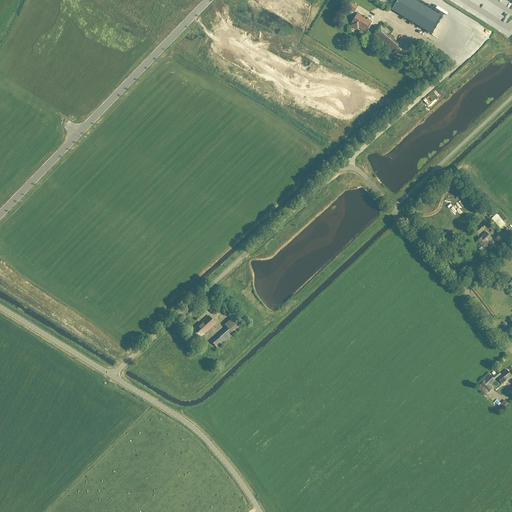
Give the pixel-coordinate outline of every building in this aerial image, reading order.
[(397,0),(391,10),(430,33),(440,16),(413,0),(397,0)] [(354,13),(358,7),(348,1),(344,7),(354,13)] [(358,29),(359,28),(365,31),(371,22),(357,14),(351,23),(352,24),(352,25),(352,26),(357,29),(358,29)] [(393,52),(400,45),(388,35),(391,32),(382,24),(379,27),(373,34),(393,52)] [(479,235),(484,230),(480,225),(475,231),(479,235)] [(488,242),(492,238),(486,233),(477,241),(485,249),(490,245),(488,242)] [(502,247),(506,243),(500,235),(495,240),(502,247)] [(200,338),(216,324),(209,316),(193,331),(200,338)] [(501,379),(499,380),(503,384),(506,381),(511,376),(507,370),(501,375),(504,378),(502,380),(501,379)] [(501,375),(499,372),(493,377),(491,375),(481,384),(489,393),(493,389),(490,385),(495,380),(497,378),(499,380),(501,379),(502,380),(504,378),(501,375)] [(509,405),(504,400),(498,407),(502,412),(509,405)]
